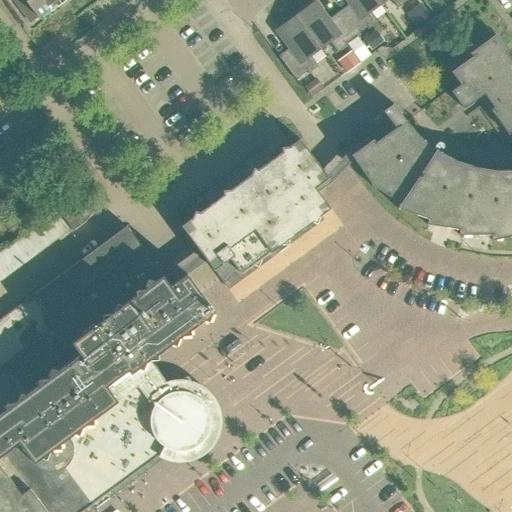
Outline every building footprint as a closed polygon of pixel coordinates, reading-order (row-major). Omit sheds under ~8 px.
[(27,4),(24,0),(21,0),(16,4),(20,9),(27,4)] [(24,0),(27,4),(30,8),(34,13),(37,17),(60,0),(24,0)] [(338,12),(356,36),(366,28),(367,30),(377,23),(370,12),(380,5),(376,0),(345,0),(348,4),(338,12)] [(435,13),(445,6),(441,0),(433,0),(428,4),(435,13)] [(329,42),(337,53),(347,45),(346,43),(356,36),(338,12),(328,19),(315,2),(296,16),(319,49),(329,42)] [(416,27),(430,17),(421,3),(406,14),(416,27)] [(23,13),(30,8),(27,4),(20,9),(23,13)] [(27,18),(34,13),(30,8),(23,13),(27,18)] [(37,17),(34,13),(27,18),(30,23),(37,17)] [(319,49),(296,16),(276,31),(288,48),(278,56),(295,80),(306,72),(307,74),(318,66),(310,56),(319,49)] [(363,40),(371,51),(381,44),(373,33),(363,40)] [(432,156),(415,142),(400,126),(406,121),(393,104),(383,111),(395,128),(373,144),(361,128),(342,141),(354,158),(376,183),(401,203),(429,218),(429,219),(430,219),(438,217),(438,216),(453,221),(453,222),(458,228),(460,229),(461,229),(491,234),(511,233),(511,61),(506,53),(503,49),(496,39),(451,72),(460,85),(451,91),(464,109),(480,97),(511,140),(511,177),(495,177),(473,174),(452,167),(432,156)] [(346,74),(360,63),(354,55),(340,66),(346,74)] [(311,97),(323,88),(315,78),(304,87),(311,97)] [(225,286),(330,208),(315,188),(328,178),(300,139),(181,226),(225,286)] [(73,231),(86,221),(72,202),(59,212),(73,231)] [(70,230),(56,211),(45,219),(59,238),(70,230)] [(59,238),(45,219),(34,227),(48,246),(59,238)] [(0,318),(0,511),(82,511),(158,456),(162,457),(165,459),(169,460),(172,461),(175,461),(179,462),(182,462),(186,461),(189,460),(193,459),(197,458),(200,456),(203,454),(206,452),(208,450),(211,446),(214,443),(215,440),(217,437),(218,434),(219,431),(220,427),(220,424),(220,420),(220,417),(220,413),(219,410),(218,408),(217,406),(216,402),(214,399),(213,397),(211,395),(209,392),(206,389),(203,388),(201,386),(197,384),(194,383),(192,382),(189,381),(186,380),(182,380),(179,380),(176,380),(173,380),(170,381),(166,382),(149,360),(215,312),(187,274),(170,286),(126,226),(0,318)] [(48,246),(34,227),(23,235),(37,254),(48,246)] [(37,254),(23,235),(12,243),(26,262),(37,254)] [(26,262),(12,243),(1,251),(15,270),(26,262)] [(15,270),(1,251),(0,252),(0,271),(5,278),(15,270)]
